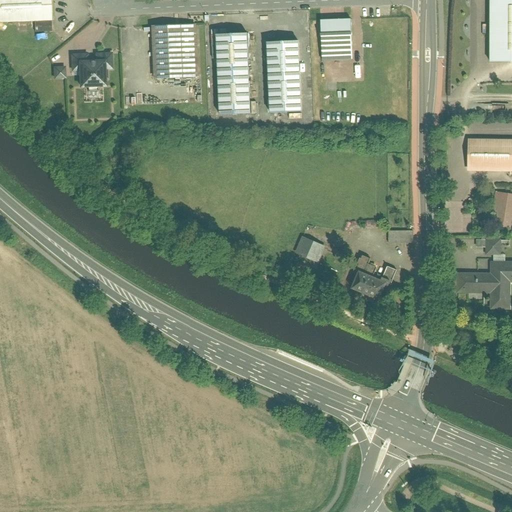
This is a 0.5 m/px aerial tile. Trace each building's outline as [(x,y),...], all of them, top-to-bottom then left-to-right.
[(51,0),(0,0),(0,24),(53,21),(51,0)] [(511,0),(489,0),(489,61),(511,61),(511,0)] [(350,18),(319,20),(321,61),(352,59),(350,18)] [(196,25),(152,26),(154,78),(197,77),(196,25)] [(248,33),(217,34),(220,114),(251,113),(248,33)] [(297,40),(265,41),(268,113),(301,112),(297,40)] [(87,55),(71,56),(71,70),(79,69),(79,87),(105,86),(105,72),(112,72),(112,55),(95,55),(95,60),(87,60),(87,55)] [(63,67),(52,68),(53,79),(63,79),(63,67)] [(511,138),(465,138),(464,171),(511,171),(511,138)] [(511,219),(511,194),(494,191),(489,225),(511,229),(511,219)] [(413,243),(413,230),(387,231),(387,243),(413,243)] [(326,246),(301,236),(294,253),(318,264),(326,246)] [(500,239),(486,239),(486,254),(500,254),(500,239)] [(490,273),(457,273),(456,295),(489,295),(489,312),(511,312),(511,283),(511,282),(511,261),(490,261),(490,273)] [(386,282),(357,270),(350,289),(379,300),(386,282)]
